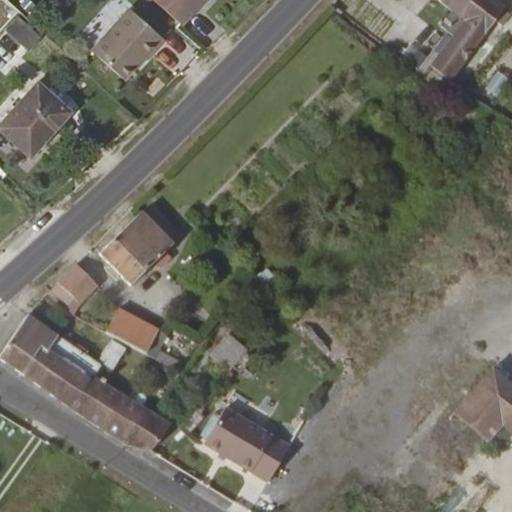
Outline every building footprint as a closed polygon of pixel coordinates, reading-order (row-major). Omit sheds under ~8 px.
[(156,0),(187,27),(209,0),(156,0)] [(479,0),(462,22),(426,68),(443,81),(491,20),(498,10),(485,0),(479,0)] [(432,0),(462,22),(479,0),(432,0)] [(144,63),(146,65),(168,41),(134,9),(95,52),(127,82),(144,63)] [(33,33),(7,10),(0,18),(0,26),(22,46),(33,33)] [(495,23),(504,14),(498,10),(491,20),(495,23)] [(37,153),(68,119),(36,92),(6,125),(37,153)] [(502,237),(445,178),(359,258),(412,312),(418,318),(502,237)] [(176,230),(151,207),(148,210),(173,233),(176,230)] [(157,249),(173,233),(148,210),(141,217),(133,210),(94,249),(126,279),(145,260),(157,249)] [(151,267),(163,256),(157,249),(145,260),(151,267)] [(293,321),(345,375),(412,312),(359,258),(293,321)] [(62,307),(86,279),(68,260),(40,288),(56,303),(62,307)] [(271,292),(281,282),(267,269),(257,279),(271,292)] [(53,308),(59,313),(62,307),(56,303),(53,308)] [(146,330),(106,305),(92,325),(133,350),(146,330)] [(87,379),(96,366),(19,309),(0,351),(0,363),(119,446),(146,453),(164,427),(87,379)] [(211,354),(231,374),(250,354),(230,334),(211,354)] [(113,371),(127,350),(113,340),(98,361),(113,371)] [(485,446),(502,429),(511,437),(511,382),(494,367),(452,416),(485,446)] [(198,445),(245,474),(267,439),(220,410),(198,445)]
